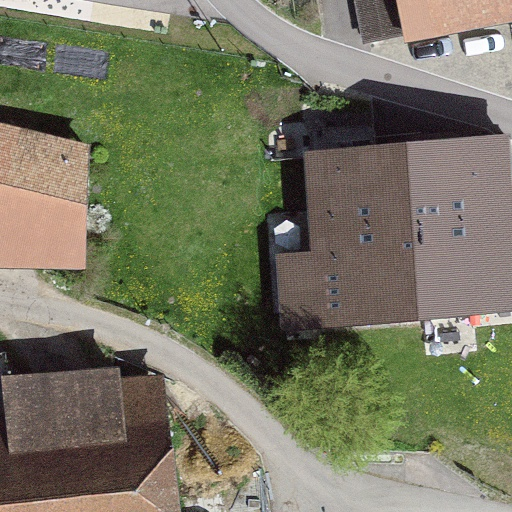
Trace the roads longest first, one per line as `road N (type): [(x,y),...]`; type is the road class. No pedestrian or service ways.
road 1 (residential): [(0,315),(107,334),(227,404),(336,501)]
road 2 (residential): [(511,117),(290,53),(225,0)]
